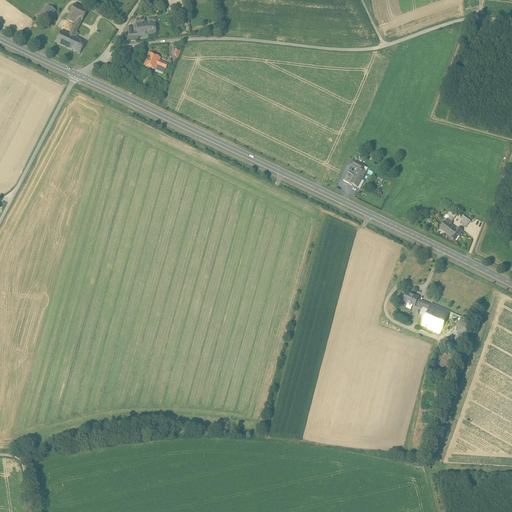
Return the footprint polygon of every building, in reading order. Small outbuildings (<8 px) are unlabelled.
[(88,11),(74,4),(69,14),(82,21),(88,11)] [(47,5),(38,18),(46,24),(56,11),(47,5)] [(75,23),(69,34),(76,37),(76,38),(78,33),(77,32),(82,21),(69,14),(67,19),(75,23)] [(137,24),(136,24),(137,25),(137,33),(138,36),(156,34),(155,22),(156,22),(155,18),(148,19),(149,23),(145,23),(137,24)] [(69,34),(61,30),(56,42),(70,49),(76,37),(69,34)] [(76,38),(76,37),(70,49),(80,54),(86,42),(76,38)] [(181,51),(175,49),(172,56),(178,58),(181,51)] [(160,58),(149,54),(144,65),(155,69),(157,64),(159,60),(160,58)] [(170,64),(159,60),(157,64),(169,69),(170,64)] [(353,175),(349,183),(357,188),(360,189),(364,182),(361,180),(368,169),(353,161),(351,165),(357,168),(353,175)] [(347,172),(343,181),(349,184),(349,183),(353,175),(347,172)] [(382,193),(371,188),(369,191),(380,196),(382,193)] [(450,210),(446,214),(448,216),(447,218),(452,221),(456,214),(452,211),(450,210)] [(470,220),(462,215),(461,217),(462,218),(460,222),(466,226),(470,220)] [(447,218),(440,228),(451,236),(455,229),(450,225),(452,222),(452,221),(447,218)] [(451,236),(450,237),(455,241),(462,230),(457,227),(455,229),(451,236)] [(418,297),(406,292),(403,300),(414,306),(415,304),(417,299),(418,297)] [(430,304),(417,299),(415,304),(419,306),(418,307),(422,309),(423,307),(428,309),(430,304)] [(424,317),(421,325),(439,333),(449,311),(431,303),(430,304),(428,309),(424,317)] [(428,309),(423,307),(422,309),(420,315),(424,317),(428,309)] [(462,317),(452,339),(463,344),(473,322),(462,317)]
